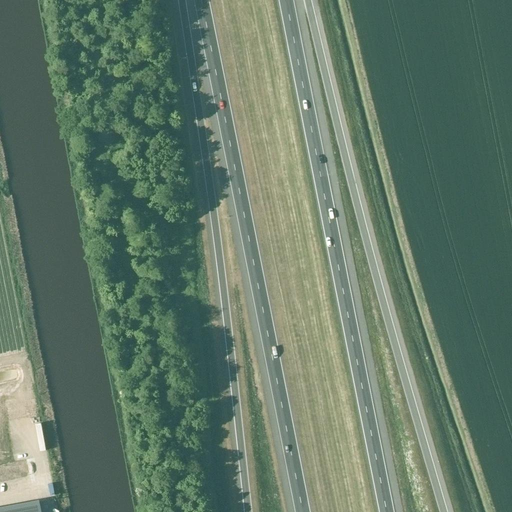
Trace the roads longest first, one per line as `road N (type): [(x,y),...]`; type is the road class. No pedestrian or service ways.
road 1 (motorway): [(443,511),(307,0)]
road 2 (motorway): [(201,0),(302,511)]
road 3 (motorway): [(386,511),(286,0)]
road 4 (motorway): [(182,0),(248,511)]
road 5 (unknown): [(0,504),(38,490),(42,475),(20,396)]
